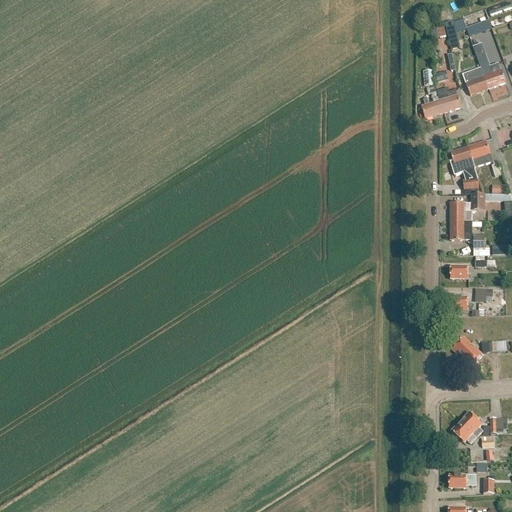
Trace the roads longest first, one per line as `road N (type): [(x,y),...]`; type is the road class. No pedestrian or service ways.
road 1 (track): [(381,0),(378,511)]
road 2 (residential): [(431,391),(431,149),(436,138),(511,103)]
road 3 (residential): [(431,511),(431,391)]
